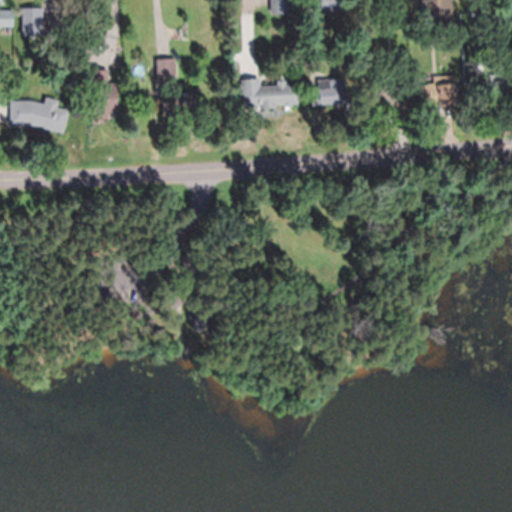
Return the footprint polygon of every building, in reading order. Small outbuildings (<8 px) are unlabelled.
[(269,0),(270,15),(292,15),(291,0),(269,0)] [(320,7),(320,0),(342,0),(342,10),(320,9),(320,7)] [(401,0),(403,17),(389,18),(387,0),(401,0)] [(450,0),(451,15),(422,17),(421,0),(450,0)] [(0,9),(12,9),(12,7),(21,7),(41,7),(42,34),(38,34),(21,34),(21,31),(11,31),(11,26),(0,26),(0,9)] [(487,13),(496,13),(497,29),(476,30),(475,14),(487,13)] [(38,38),(40,58),(28,59),(27,39),(38,38)] [(159,69),(171,67),(173,67),(175,81),(159,82),(157,69),(159,69)] [(395,102),(375,105),(371,69),(383,68),(384,80),(402,78),(405,101),(404,101),(395,102)] [(89,69),(107,69),(107,73),(107,83),(115,83),(115,110),(107,110),(107,118),(94,118),(94,94),(90,94),(89,69)] [(493,110),(493,108),(489,109),(488,104),(492,104),(489,81),(490,81),(489,75),(503,73),(504,79),(505,85),(507,85),(510,107),(493,110)] [(318,104),(318,102),(311,103),(310,89),(317,88),(317,79),(328,78),(328,79),(342,77),(344,101),(318,104)] [(441,104),(420,105),(419,84),(427,84),(427,83),(437,82),(437,84),(457,83),(458,104),(450,104),(441,104)] [(263,103),(255,103),(252,103),(252,88),(264,87),(264,92),(272,91),(272,85),(295,84),(296,102),(290,102),(290,106),(283,106),(283,103),(273,104),(273,98),(265,98),(265,102),(263,103)] [(171,116),(171,112),(162,112),(162,106),(160,106),(160,103),(162,103),(161,93),(174,93),(191,92),(192,98),(194,98),(195,109),(193,109),(193,115),(171,116)] [(10,121),(10,101),(10,100),(29,101),(30,100),(43,103),(45,97),(57,100),(56,107),(67,110),(62,132),(28,123),(10,123),(10,121)] [(184,253),(186,250),(202,265),(196,271),(181,257),(180,256),(184,253)]
